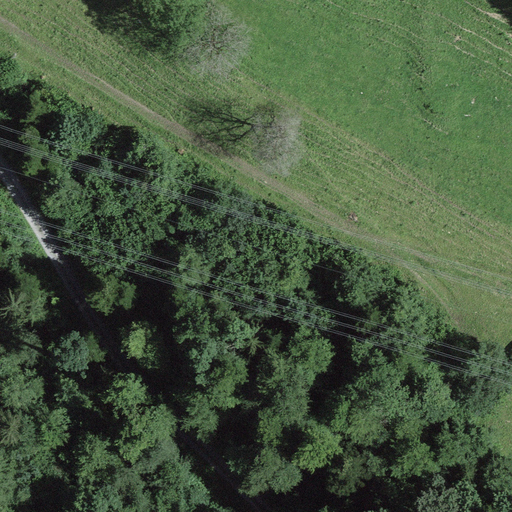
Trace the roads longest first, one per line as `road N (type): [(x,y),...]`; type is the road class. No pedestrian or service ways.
road 1 (track): [(0,19),(344,224),(511,287)]
road 2 (track): [(265,511),(88,333),(0,196)]
